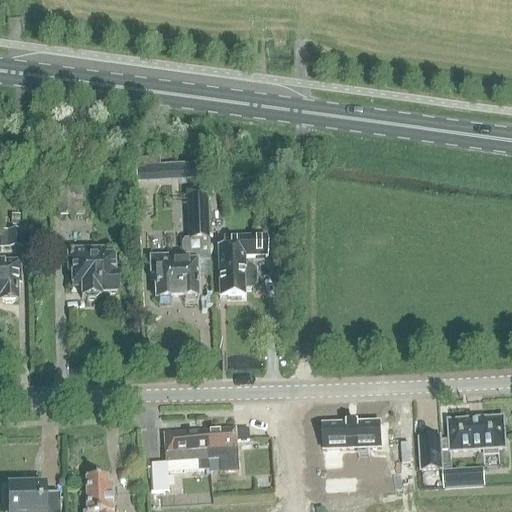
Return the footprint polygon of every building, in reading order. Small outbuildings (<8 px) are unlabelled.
[(279,204),(279,168),(264,168),(264,204),(279,204)] [(210,181),(211,196),(224,195),(223,181),(210,181)] [(57,218),(83,217),(82,185),(56,186),(57,218)] [(185,194),(187,240),(181,240),(179,243),(179,252),(182,255),(182,257),(147,259),(147,280),(151,279),(152,304),(197,302),(196,264),(208,264),(205,193),(185,194)] [(20,232),(0,232),(0,249),(21,249),(20,232)] [(244,260),(266,259),(266,238),(222,239),(222,255),(216,256),(217,301),(243,300),(243,291),(250,290),(255,285),(254,271),(249,266),(244,267),(244,260)] [(101,297),(117,297),(116,275),(114,275),(114,258),(104,259),(104,251),(66,252),(66,275),(69,275),(70,290),(80,290),(80,301),(84,301),(87,302),(93,302),(96,300),(101,300),(101,297)] [(16,289),(20,288),(19,264),(0,264),(0,304),(17,304),(16,289)] [(503,419),(447,422),(449,454),(505,451),(503,419)] [(378,425),(321,427),(322,452),(379,450),(378,425)] [(204,432),(207,461),(217,461),(218,474),(236,472),(232,430),(204,432)] [(207,462),(207,461),(204,432),(162,436),(165,465),(150,466),(152,494),(168,493),(166,475),(197,473),(208,472),(207,462)] [(111,511),(110,486),(106,486),(106,479),(84,480),(85,511),(111,511)] [(339,479),(324,480),(325,494),(339,493),(339,479)] [(59,511),(59,495),(43,496),(43,488),(9,489),(9,511),(59,511)]
